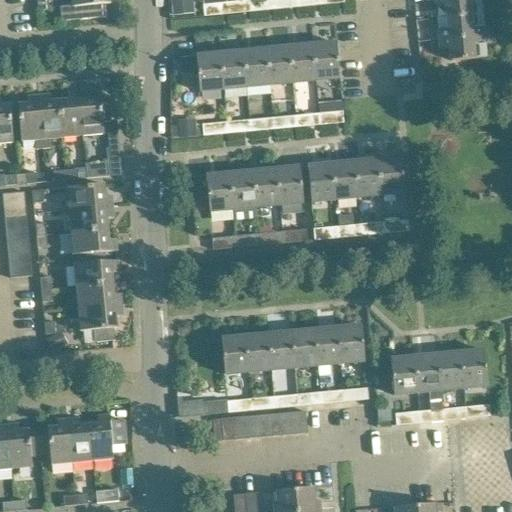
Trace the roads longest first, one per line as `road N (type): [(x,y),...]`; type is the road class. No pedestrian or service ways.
road 1 (residential): [(160,461),(383,447),(384,471),(511,461)]
road 2 (unclassified): [(153,33),(158,359)]
road 3 (residential): [(158,359),(0,368)]
road 4 (residential): [(153,33),(0,41)]
